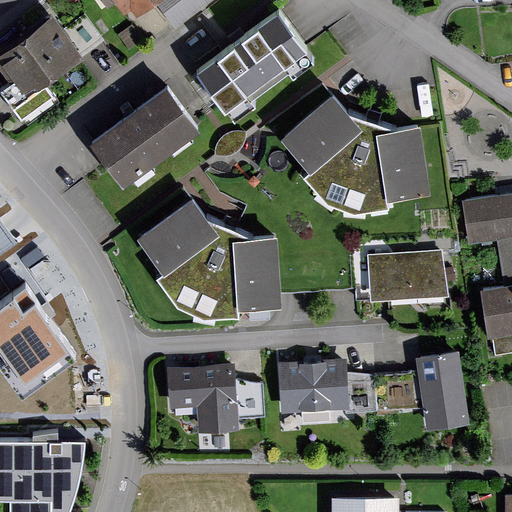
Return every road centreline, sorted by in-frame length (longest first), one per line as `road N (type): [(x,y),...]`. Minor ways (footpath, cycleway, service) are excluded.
road 1 (residential): [(123,347),(386,331)]
road 2 (residential): [(0,161),(73,243),(123,347)]
road 3 (residential): [(511,99),(368,0)]
road 4 (residential): [(123,347),(130,423),(112,511)]
